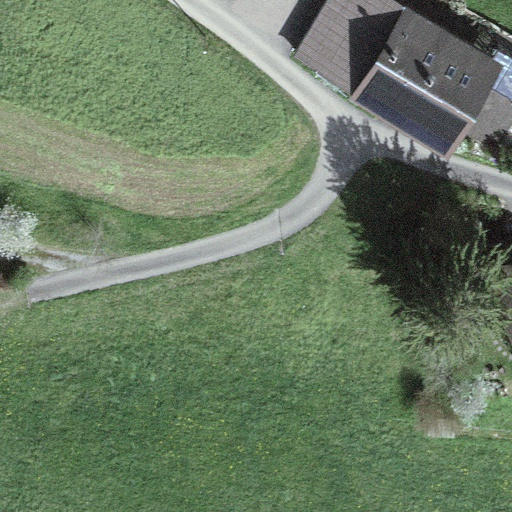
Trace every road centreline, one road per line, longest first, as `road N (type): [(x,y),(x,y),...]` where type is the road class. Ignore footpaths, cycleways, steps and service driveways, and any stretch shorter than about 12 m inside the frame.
road 1 (track): [(511,187),(356,130),(310,202),(258,233),(115,271),(0,251)]
road 2 (unclassified): [(188,0),(356,130)]
